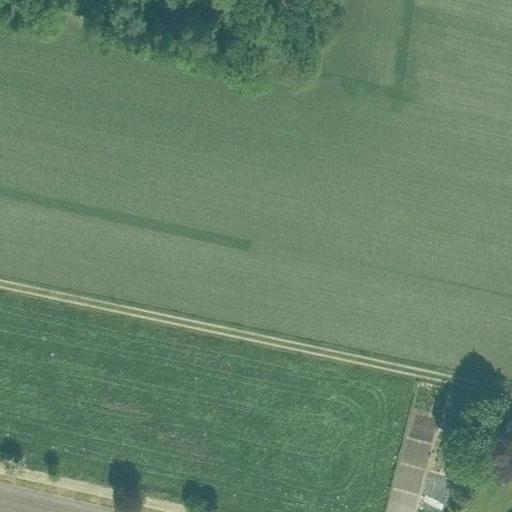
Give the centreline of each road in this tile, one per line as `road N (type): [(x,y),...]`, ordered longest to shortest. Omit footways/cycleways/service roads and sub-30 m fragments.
road 1 (track): [(511,392),(0,283)]
road 2 (track): [(192,511),(0,466)]
